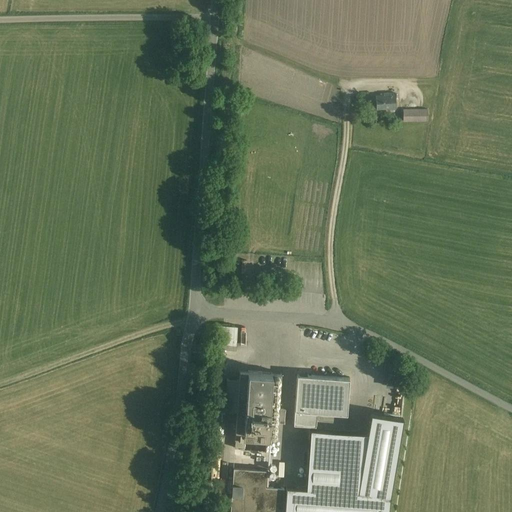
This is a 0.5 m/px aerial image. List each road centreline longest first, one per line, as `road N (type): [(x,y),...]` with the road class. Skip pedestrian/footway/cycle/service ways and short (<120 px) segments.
road 1 (unclassified): [(511,409),(348,327),(193,310)]
road 2 (unclassified): [(193,310),(214,17)]
road 3 (unknown): [(339,325),(330,229),(347,103),(362,89),(386,88)]
road 4 (residential): [(0,20),(214,17)]
road 5 (unclassified): [(159,511),(193,310)]
road 6 (track): [(0,384),(191,319)]
road 7 (unknown): [(264,315),(286,360),(281,475)]
